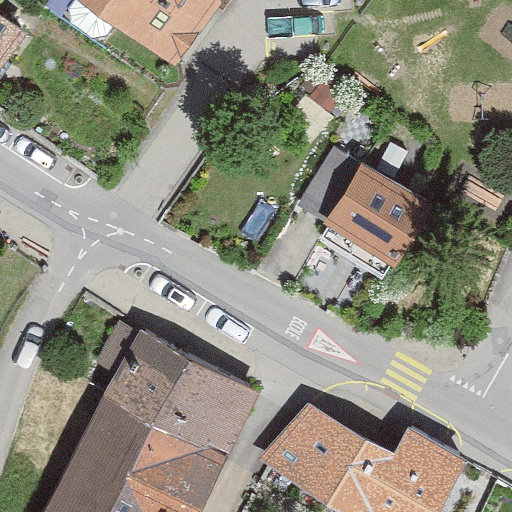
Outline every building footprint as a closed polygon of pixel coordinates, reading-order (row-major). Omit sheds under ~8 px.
[(199,0),(123,0),(174,36),(199,0)] [(0,48),(15,26),(0,15),(0,48)] [(339,209),(366,150),(337,137),(310,196),(339,209)] [(369,166),(327,234),(388,272),(430,204),(369,166)] [(251,390),(146,334),(115,392),(220,448),(251,390)] [(185,511),(220,448),(115,392),(50,511),(185,511)] [(402,457),(307,403),(275,459),(368,511),(422,511),(455,455),(416,433),(402,457)]
